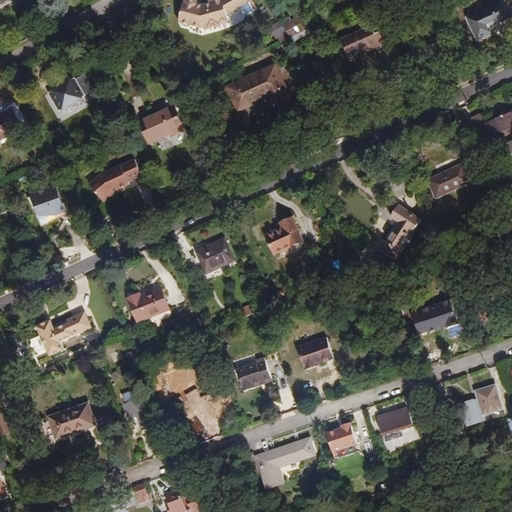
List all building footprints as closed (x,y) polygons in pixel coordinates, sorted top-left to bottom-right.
[(227,14),(223,0),(212,0),(209,1),(209,3),(202,5),(202,8),(197,6),(198,4),(198,3),(196,0),(195,0),(186,0),(186,1),(185,1),(179,22),(180,22),(180,23),(182,26),(189,28),(192,26),(192,25),(202,27),(208,26),(208,28),(220,25),(220,23),(218,17),(227,14)] [(237,0),(223,0),(227,14),(241,7),(237,0)] [(511,17),(504,1),(468,18),(478,40),(494,33),(490,26),(511,17)] [(229,20),(227,14),(218,17),(220,23),(229,20)] [(290,38),(294,35),(288,24),(291,22),(288,18),(282,22),(290,38)] [(288,24),(294,35),(304,30),(298,18),(291,22),(288,24)] [(365,28),(340,39),(351,62),(366,56),(364,53),(394,40),(385,22),(367,30),(365,28)] [(302,32),(291,38),(294,43),(304,37),(302,32)] [(290,97),(276,65),(227,87),(238,111),(269,97),(273,107),(293,98),(290,97)] [(85,99),(72,78),(51,91),(52,92),(49,94),(59,112),(62,110),(63,112),(85,99)] [(24,127),(13,107),(0,115),(0,140),(1,140),(24,127)] [(175,107),(169,110),(171,113),(161,118),(159,114),(140,122),(150,144),(176,132),(177,135),(185,131),(185,129),(175,107)] [(171,113),(169,110),(159,114),(161,118),(171,113)] [(488,123),(480,126),(485,139),(511,127),(511,112),(507,115),(488,123)] [(470,131),(478,127),(480,126),(488,123),(484,114),(465,122),(470,131)] [(462,117),(454,121),(458,129),(466,126),(462,117)] [(474,158),(491,150),(487,142),(470,151),(474,158)] [(493,166),(498,177),(511,170),(511,167),(507,158),(493,166)] [(102,175),(90,185),(104,203),(112,196),(119,193),(118,190),(130,185),(129,183),(143,176),(135,160),(102,175)] [(463,164),(428,180),(436,198),(472,182),(472,184),(481,180),(471,160),(463,164)] [(511,180),(509,173),(483,184),(488,193),(511,182),(511,180)] [(56,186),(33,194),(39,215),(56,215),(65,211),(56,186)] [(377,249),(379,250),(396,261),(401,253),(398,251),(411,230),(414,232),(422,220),(399,205),(391,217),(400,223),(387,243),(383,241),(378,248),(377,249)] [(304,242),(293,218),(280,224),(282,228),(266,235),(275,255),(304,242)] [(236,261),(225,237),(196,251),(206,275),(236,261)] [(382,265),(378,252),(358,260),(363,272),(382,265)] [(348,278),(339,260),(333,262),(341,281),(348,278)] [(341,281),(333,262),(329,264),(338,282),(341,281)] [(141,296),(140,294),(129,298),(138,322),(170,309),(162,288),(141,296)] [(419,311),(411,313),(416,333),(425,330),(426,332),(437,328),(436,326),(445,324),(446,327),(457,324),(450,300),(419,309),(419,311)] [(258,312),(254,304),(238,311),(241,319),(258,312)] [(61,342),(67,340),(92,328),(86,312),(60,323),(54,326),(51,320),(37,327),(41,336),(29,341),(34,354),(46,348),(50,357),(64,350),(61,342)] [(316,367),(320,366),(335,361),(329,340),(300,349),(306,372),(316,369),(316,367)] [(137,361),(133,353),(125,356),(129,364),(137,361)] [(213,367),(209,355),(203,357),(207,369),(213,367)] [(253,386),(272,379),(266,358),(258,361),(259,363),(237,370),(245,392),(255,389),(253,386)] [(192,369),(175,376),(181,396),(199,391),(192,369)] [(119,379),(117,372),(111,375),(114,381),(119,379)] [(273,383),(272,379),(253,386),(255,389),(273,383)] [(498,384),(475,391),(484,417),(506,410),(498,384)] [(126,404),(123,405),(127,418),(133,416),(136,415),(137,418),(142,431),(155,427),(144,398),(139,399),(135,390),(122,395),(126,404)] [(98,427),(90,402),(48,416),(56,441),(98,427)] [(397,431),(407,427),(400,406),(372,416),(382,444),(400,438),(397,431)] [(12,432),(5,413),(2,414),(0,415),(0,432),(1,436),(12,432)] [(99,428),(113,427),(112,413),(98,414),(99,428)] [(343,429),(328,434),(335,453),(359,445),(352,424),(343,427),(343,429)] [(397,431),(400,438),(410,435),(407,427),(397,431)] [(315,454),(311,440),(260,457),(270,487),(284,482),(279,466),(315,454)] [(0,471),(8,467),(3,457),(0,458),(0,471)] [(142,504),(151,501),(145,483),(135,486),(142,504)] [(384,497),(391,494),(387,485),(381,487),(384,497)] [(203,511),(200,501),(194,503),(190,494),(184,497),(181,490),(168,494),(174,511),(173,511),(203,511)]
